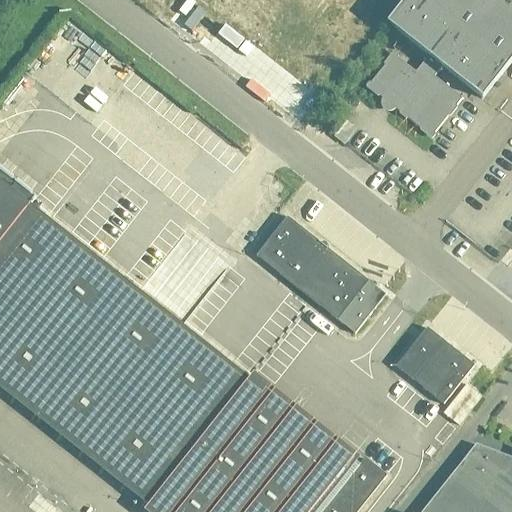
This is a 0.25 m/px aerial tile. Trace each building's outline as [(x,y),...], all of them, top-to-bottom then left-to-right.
[(252,0),(300,36),(327,0),(252,0)] [(482,99),(511,60),(511,0),(406,0),(387,24),(427,55),(423,60),(425,61),(416,73),(393,55),(384,66),(368,87),(431,138),(462,99),(472,107),(480,97),(482,99)] [(224,26),(217,34),(236,50),(243,42),(224,26)] [(359,465),(250,379),(30,205),(36,198),(34,197),(34,198),(31,195),(32,195),(30,194),(29,195),(15,185),(17,183),(16,182),(15,183),(12,180),(13,180),(11,179),(10,180),(0,172),(0,385),(148,507),(154,511),(358,511),(387,477),(364,459),(359,465)] [(385,297),(328,247),(327,246),(326,247),(325,248),(323,248),(322,247),(321,246),(320,245),(320,244),(287,217),(273,235),(256,257),(355,335),(385,297)] [(443,405),(474,366),(427,329),(395,367),(443,405)] [(511,511),(511,458),(476,445),(422,511),(511,511)]
